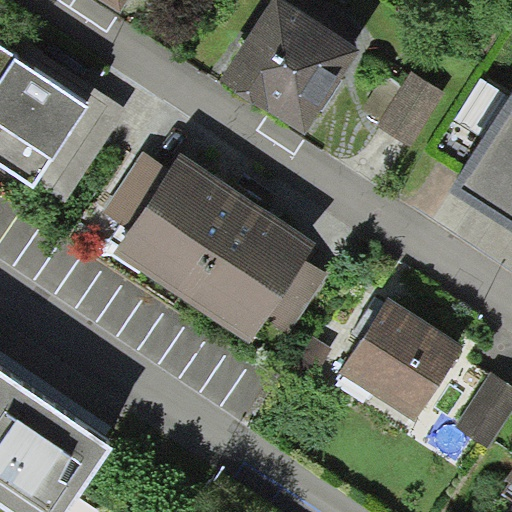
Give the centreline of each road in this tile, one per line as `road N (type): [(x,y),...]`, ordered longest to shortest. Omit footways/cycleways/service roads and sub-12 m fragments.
road 1 (residential): [(511,297),(48,0)]
road 2 (residential): [(0,286),(341,511)]
